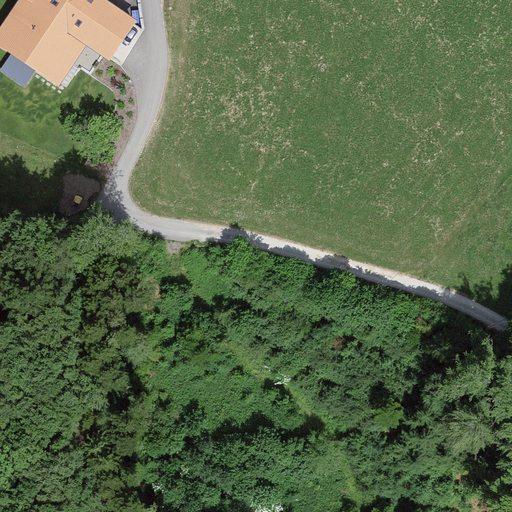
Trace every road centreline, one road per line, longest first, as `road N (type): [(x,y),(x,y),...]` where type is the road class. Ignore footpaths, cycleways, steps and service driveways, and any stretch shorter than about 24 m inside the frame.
road 1 (track): [(104,206),(145,224),(347,265),(433,292),(511,330)]
road 2 (unclassified): [(151,0),(159,64),(141,132),(75,260),(0,348)]
road 3 (track): [(75,260),(91,399),(156,511)]
